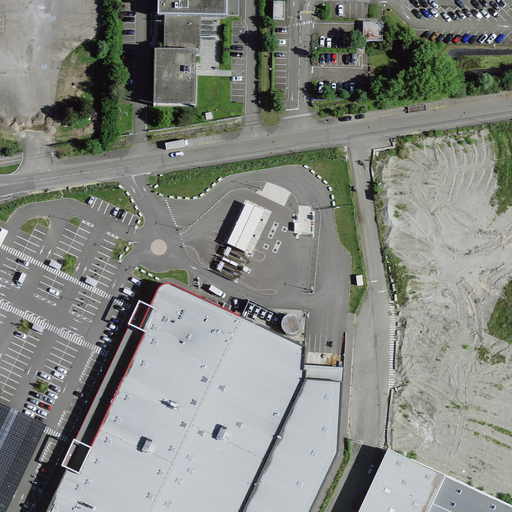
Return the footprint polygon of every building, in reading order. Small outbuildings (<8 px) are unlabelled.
[(162,52),(163,99),(164,100),(202,100),(201,51),(202,51),(202,12),(230,12),(230,0),(162,0),(162,13),(171,12),(172,51),(164,51),(162,52)] [(273,20),(285,20),(284,3),(273,3),(273,20)] [(363,23),(363,41),(383,42),(383,29),(377,23),(363,23)] [(275,209),(255,200),(245,219),(234,241),(254,251),(265,228),(275,209)] [(309,350),(166,285),(149,323),(85,462),(81,472),(68,466),(47,511),(316,511),(343,454),(344,385),(308,385),(309,350)] [(360,511),(429,511),(446,476),(413,461),(390,450),(360,511)] [(511,511),(511,510),(511,506),(446,476),(429,511),(511,511)]
